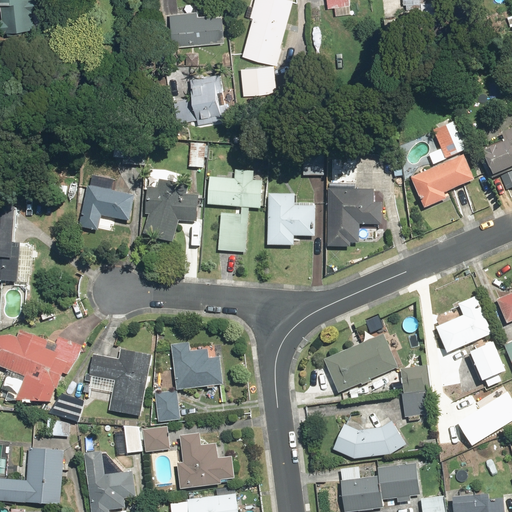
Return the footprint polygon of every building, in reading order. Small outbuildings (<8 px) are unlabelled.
[(0,0),(0,13),(1,14),(1,20),(0,19),(0,32),(32,31),(31,0),(0,0)] [(254,0),(253,6),(247,5),(245,17),(251,18),(242,58),(278,66),(293,1),(289,0),(254,0)] [(350,0),(326,0),(328,9),(351,6),(350,0)] [(223,12),(170,14),(171,47),(224,45),(223,12)] [(223,92),(219,73),(189,79),(198,125),(223,120),(218,93),(223,92)] [(454,122),(434,130),(442,148),(428,154),(433,165),(451,157),(450,156),(465,150),(454,122)] [(511,128),(500,133),(504,142),(479,152),(491,181),(501,177),(506,190),(511,187),(511,128)] [(463,155),(411,177),(425,210),(446,201),(443,195),(474,181),(463,155)] [(355,158),(329,157),(326,248),(349,249),(349,243),(358,243),(358,224),(380,225),(381,204),(373,203),(374,191),(354,190),(355,158)] [(303,158),(302,176),(323,177),(324,159),(303,158)] [(209,177),(206,206),(249,209),(260,209),(262,183),(254,182),(255,173),(236,171),(235,178),(209,177)] [(197,222),(198,195),(178,194),(179,185),(159,180),(157,188),(146,188),(144,216),(148,216),(143,237),(171,243),(179,221),(197,222)] [(134,196),(87,186),(78,228),(98,232),(101,216),(128,222),(134,196)] [(297,196),(268,194),(266,246),(293,248),(293,238),(315,239),(316,208),(296,207),(297,196)] [(16,207),(0,206),(0,283),(14,284),(14,288),(28,288),(28,282),(32,282),(34,244),(14,243),(16,207)] [(241,215),(221,214),(218,251),(247,254),(249,209),(242,209),(241,215)] [(190,223),(179,229),(188,245),(199,239),(190,223)] [(511,292),(496,299),(506,323),(511,321),(511,292)] [(462,315),(436,327),(447,354),(492,335),(476,296),(457,304),(462,315)] [(52,402),(62,374),(73,365),(82,345),(57,336),(55,343),(19,330),(16,337),(0,330),(0,367),(9,370),(1,390),(8,393),(6,401),(52,402)] [(371,382),(370,379),(398,368),(384,335),(324,359),(337,392),(361,383),(362,385),(371,382)] [(190,341),(171,344),(176,391),(224,385),(220,356),(210,357),(209,349),(191,351),(190,341)] [(511,341),(503,345),(511,369),(511,341)] [(503,382),(500,374),(507,372),(495,342),(469,352),(481,382),(485,380),(488,388),(503,382)] [(141,415),(152,355),(120,349),(118,359),(93,355),(88,389),(113,393),(110,410),(141,415)] [(427,365),(401,368),(404,393),(430,390),(427,365)] [(442,399),(435,400),(437,408),(449,406),(448,402),(459,401),(456,369),(439,371),(442,399)] [(180,420),(176,391),(155,394),(159,423),(180,420)] [(511,398),(507,391),(459,424),(475,447),(511,421),(511,398)] [(420,419),(420,415),(429,414),(426,392),(401,395),(404,417),(409,417),(409,421),(420,419)] [(449,409),(435,411),(437,424),(452,422),(449,409)] [(63,419),(48,418),(47,435),(63,435),(63,419)] [(357,430),(344,424),(333,448),(354,459),(390,454),(406,445),(392,420),(380,427),(357,430)] [(141,427),(124,425),(127,453),(143,452),(141,427)] [(169,427),(143,429),(145,452),(171,451),(169,427)] [(201,434),(180,435),(182,463),(176,463),(179,489),(222,485),(222,480),(235,479),(233,457),(219,458),(218,444),(202,445),(201,434)] [(27,480),(0,479),(0,500),(61,505),(63,451),(28,449),(27,480)] [(101,451),(84,453),(90,511),(108,511),(108,510),(125,509),(124,498),(136,497),(133,471),(104,474),(101,451)] [(379,476),(340,481),(343,511),(352,511),(358,511),(357,511),(372,511),(372,510),(382,509),(381,498),(397,497),(397,501),(410,501),(410,495),(420,494),(416,463),(378,467),(379,476)] [(237,511),(236,488),(216,490),(217,496),(189,498),(188,502),(170,503),(171,511),(237,511)] [(486,493),(453,495),(454,511),(505,511),(504,498),(494,499),(492,503),(488,503),(486,493)] [(446,511),(446,496),(422,497),(422,511),(446,511)]
